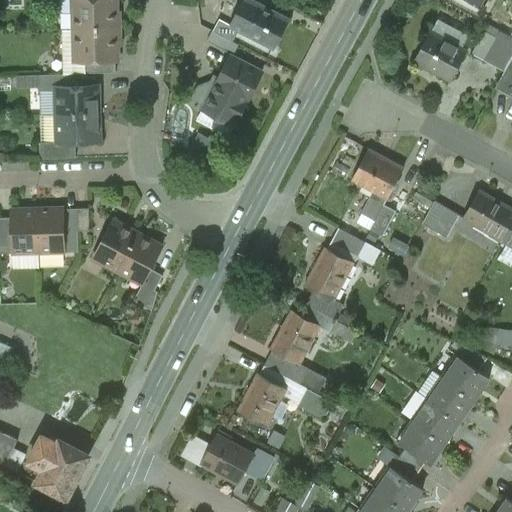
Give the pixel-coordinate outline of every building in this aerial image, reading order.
[(73,0),(74,30),(116,29),(115,0),(73,0)] [(275,49),(290,20),(251,0),(242,0),(230,25),(229,26),(238,31),(275,49)] [(233,42),(238,31),(229,26),(230,25),(219,20),(213,32),(233,42)] [(414,63),(450,82),(466,51),(458,47),(464,35),(438,21),(432,32),(430,32),(414,63)] [(117,61),(116,29),(74,30),(62,30),(63,74),(73,74),(86,74),(86,62),(115,61),(117,61)] [(495,36),(482,30),(471,53),(503,69),(494,87),(511,95),(511,93),(511,36),(498,30),(495,36)] [(227,52),(233,42),(213,32),(212,31),(207,42),(227,52)] [(262,73),(230,56),(218,79),(215,84),(248,101),(262,73)] [(115,61),(86,62),(86,74),(115,73),(115,61)] [(56,86),(74,86),(73,74),(63,74),(38,75),(38,91),(56,91),(56,86)] [(248,101),(215,84),(218,79),(214,77),(211,82),(198,87),(189,103),(202,110),(204,106),(237,122),(248,101)] [(57,114),(99,114),(98,86),(74,86),(56,86),(56,91),(57,114)] [(237,122),(204,106),(202,110),(197,120),(229,136),(237,122)] [(75,142),(99,142),(99,114),(57,114),(57,142),(75,142)] [(40,159),(76,158),(75,142),(57,142),(39,143),(40,159)] [(360,215),(374,222),(383,205),(387,199),(388,199),(404,168),(368,149),(352,180),(373,192),(360,215)] [(502,242),(511,224),(511,209),(480,191),(464,220),(502,242)] [(435,231),(448,208),(435,201),(422,224),(435,231)] [(370,230),(383,236),(396,211),(383,205),(374,222),(370,230)] [(460,215),(448,208),(435,231),(447,238),(460,215)] [(38,254),(37,209),(11,210),(12,254),(38,254)] [(64,253),(63,209),(37,209),(38,254),(64,253)] [(118,271),(137,234),(113,221),(93,258),(118,271)] [(511,265),(511,224),(502,242),(507,244),(499,258),(511,265)] [(338,228),(331,243),(357,257),(372,265),(380,250),(338,228)] [(143,284),(162,247),(137,234),(118,271),(143,284)] [(306,305),(336,321),(344,305),(334,300),(357,257),(331,243),(328,249),(325,247),(304,287),(313,291),(306,305)] [(329,332),(336,321),(306,305),(300,315),(291,310),(270,350),(272,351),(299,365),(300,364),(320,327),(329,332)] [(511,344),(511,327),(489,327),(488,343),(511,344)] [(459,357),(479,370),(487,359),(466,347),(459,357)] [(299,365),(272,351),(264,366),(288,379),(319,395),(328,379),(300,364),(299,365)] [(459,357),(456,355),(441,376),(475,400),(490,378),(479,370),(459,357)] [(288,379),(264,366),(260,374),(284,387),(288,379)] [(282,397),(286,389),(284,387),(260,374),(258,373),(237,413),(266,428),(282,397)] [(475,400),(441,376),(426,398),(460,421),(475,400)] [(319,395),(288,379),(284,387),(286,389),(282,397),(318,417),(327,415),(333,403),(319,395)] [(460,421),(426,398),(411,420),(445,443),(460,421)] [(445,443),(411,420),(396,442),(406,448),(426,462),(430,465),(445,443)] [(0,464),(5,467),(17,440),(0,432),(0,464)] [(253,457),(254,455),(216,435),(210,446),(193,437),(183,456),(201,466),(201,464),(239,484),(247,468),(253,457)] [(66,499),(88,456),(59,441),(58,444),(42,436),(28,462),(44,470),(37,483),(66,499)] [(389,466),(412,482),(419,472),(399,458),(383,447),(376,457),(389,466)] [(399,458),(419,472),(426,462),(406,448),(399,458)] [(259,460),(253,457),(247,468),(253,471),(251,474),(263,481),(273,461),(262,454),(259,460)] [(374,487),(408,510),(423,489),(412,482),(389,466),(374,487)] [(359,509),(363,511),(406,511),(408,510),(374,487),(359,509)] [(284,497),(274,511),(294,511),(298,506),(284,497)] [(511,511),(511,501),(508,498),(498,511),(511,511)]
